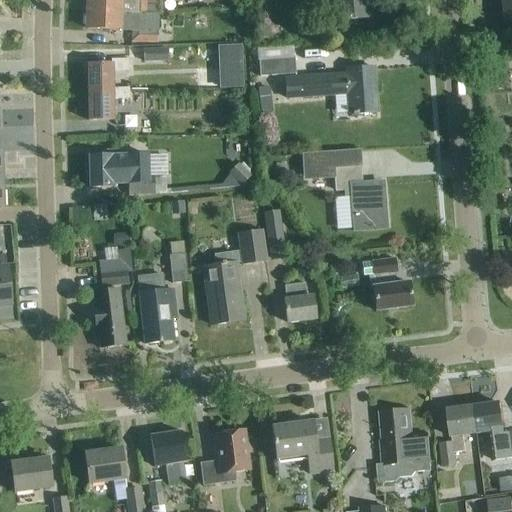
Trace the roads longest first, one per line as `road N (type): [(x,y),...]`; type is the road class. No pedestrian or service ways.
road 1 (residential): [(477,346),(52,404)]
road 2 (residential): [(52,404),(43,0)]
road 3 (residential): [(477,346),(451,0)]
